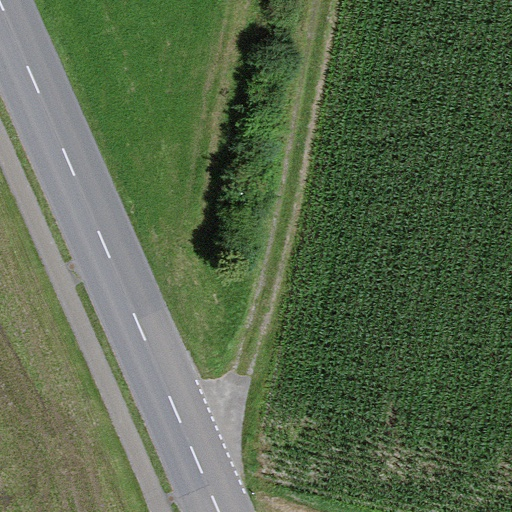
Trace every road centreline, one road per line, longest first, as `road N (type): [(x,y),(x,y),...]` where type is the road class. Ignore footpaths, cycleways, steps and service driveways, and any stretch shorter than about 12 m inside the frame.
road 1 (secondary): [(1,0),(218,511)]
road 2 (track): [(182,428),(241,402),(259,365),(318,0)]
